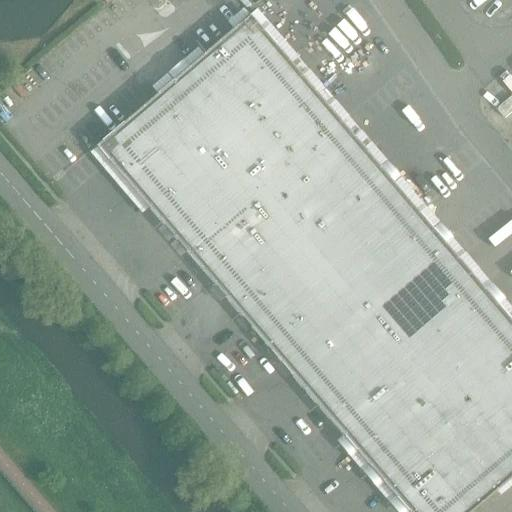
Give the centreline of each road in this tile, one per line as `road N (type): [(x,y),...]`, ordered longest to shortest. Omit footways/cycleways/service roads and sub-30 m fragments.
road 1 (unclassified): [(288,511),(0,173)]
road 2 (unclassified): [(386,0),(455,100)]
